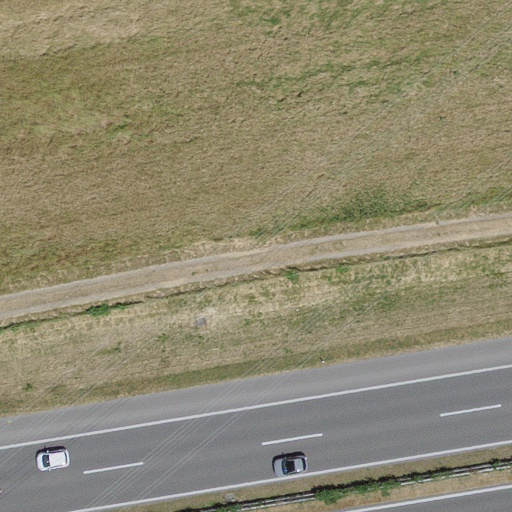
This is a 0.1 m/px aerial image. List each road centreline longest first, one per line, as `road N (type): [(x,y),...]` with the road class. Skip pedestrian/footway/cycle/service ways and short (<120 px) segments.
road 1 (motorway): [(511,403),(0,486)]
road 2 (track): [(511,223),(208,261),(0,303)]
